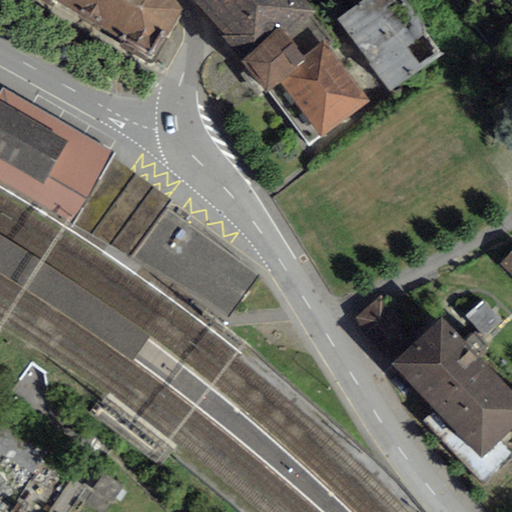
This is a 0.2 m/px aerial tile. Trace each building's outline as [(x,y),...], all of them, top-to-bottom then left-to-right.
[(34,0),(154,68),(180,23),(165,0),(34,0)] [(312,21),(295,0),(181,0),(241,73),(280,41),(283,44),(312,21)] [(443,54),(402,0),(376,0),(339,28),(389,94),(443,54)] [(301,66),(283,44),(280,41),(241,73),(267,104),(280,92),(305,72),(301,66)] [(305,72),(280,92),(321,145),(369,109),(324,49),(301,66),(305,72)] [(0,154),(87,204),(112,159),(114,157),(3,95),(0,99),(0,154)] [(0,154),(0,183),(74,227),(129,260),(206,305),(227,320),(262,280),(252,273),(227,307),(141,244),(165,211),(173,203),(112,159),(87,204),(0,154)] [(165,211),(141,244),(149,250),(201,288),(227,307),(252,273),(187,226),(174,216),(165,211)] [(14,244),(0,235),(0,274),(37,297),(74,322),(132,364),(152,337),(95,298),(58,272),(14,244)] [(511,258),(501,269),(511,279),(511,258)] [(403,322),(380,298),(355,320),(364,338),(385,363),(408,342),(396,328),(403,322)] [(442,318),(391,365),(433,410),(484,363),(442,318)] [(511,394),(484,363),(433,410),(479,460),(511,430),(511,394)]
